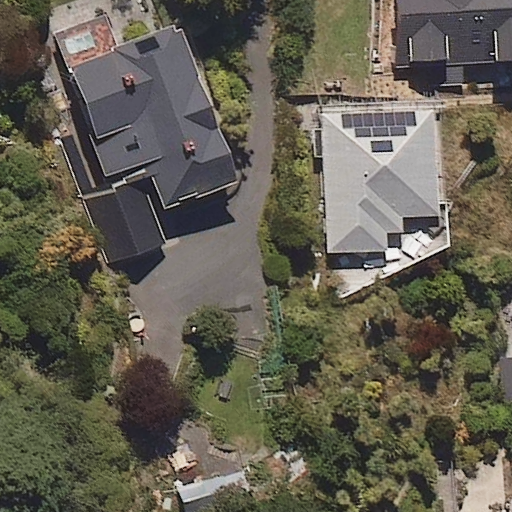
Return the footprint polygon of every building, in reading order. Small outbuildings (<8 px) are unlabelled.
[(428,70),(428,88),(511,86),(511,0),(397,0),(398,71),(428,70)] [(118,56),(103,17),(55,35),(89,125),(59,136),(77,185),(85,182),(117,268),(168,249),(157,220),(238,190),(180,33),(118,56)] [(434,113),(317,125),(332,275),(338,300),(447,257),(434,113)] [(511,360),(501,361),(503,405),(511,405),(511,360)] [(511,511),(511,476),(501,477),(503,508),(482,510),(482,511),(511,511)]
